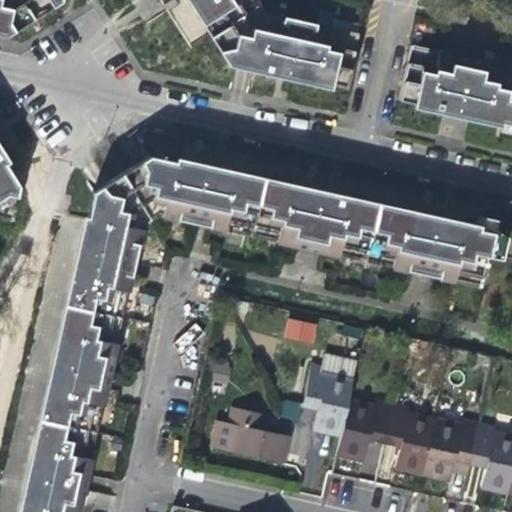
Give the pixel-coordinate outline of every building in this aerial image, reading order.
[(43,0),(0,0),(0,24),(18,28),(40,13),(43,0)] [(55,2),(55,0),(43,0),(40,13),(55,2)] [(157,0),(187,48),(210,34),(224,25),(247,66),(284,75),(343,88),(354,39),(326,32),(328,27),(261,13),(257,6),(253,9),(247,0),(157,0)] [(257,6),(253,0),(247,0),(253,9),(257,6)] [(0,40),(1,41),(18,28),(0,24),(0,40)] [(232,63),(247,66),(224,25),(210,34),(226,62),(232,63)] [(326,32),(354,39),(355,34),(328,27),(326,32)] [(407,44),(406,51),(434,57),(436,51),(407,44)] [(406,51),(395,100),(443,111),(454,113),(493,122),(496,122),(511,125),(511,74),(497,71),(499,66),(436,51),(434,57),(406,51)] [(511,68),(499,66),(497,71),(511,74),(511,68)] [(510,136),(511,128),(511,125),(496,122),(494,134),(510,137),(510,136)] [(105,186),(112,197),(116,203),(111,229),(84,223),(57,217),(54,224),(47,257),(27,347),(2,459),(0,466),(0,511),(76,511),(87,462),(83,461),(89,434),(95,409),(99,410),(113,348),(109,348),(114,322),(120,296),(125,297),(140,230),(159,217),(224,232),(225,227),(251,233),(276,239),(275,243),(337,257),(338,253),(364,258),(390,264),(389,269),(450,283),(451,277),(481,284),(486,259),(490,243),(492,235),(493,229),(497,211),(431,196),(312,169),(201,144),(151,132),(139,140),(148,157),(174,163),(168,189),(142,183),(131,168),(105,186)] [(148,157),(131,168),(142,183),(168,189),(174,163),(148,157)] [(0,222),(6,224),(10,206),(7,201),(0,189),(0,187),(10,181),(0,164),(0,222)] [(13,185),(10,181),(0,187),(0,189),(7,201),(13,185)] [(90,195),(84,223),(111,229),(116,203),(112,197),(91,194),(90,195)] [(224,232),(249,238),(251,233),(225,227),(224,232)] [(495,234),(493,229),(492,235),(490,243),(503,244),(504,239),(501,238),(497,236),(495,234)] [(251,233),(249,238),(275,243),(276,239),(251,233)] [(499,261),(503,244),(490,243),(486,259),(499,261)] [(337,257),(363,263),(364,258),(338,253),(337,257)] [(364,258),(363,263),(389,269),(390,264),(364,258)] [(451,277),(450,283),(480,289),(481,284),(451,277)] [(120,296),(114,322),(119,323),(125,297),(120,296)] [(317,326),(286,319),(281,339),(313,345),(317,326)] [(119,323),(114,322),(109,348),(113,348),(119,323)] [(323,352),(318,372),(351,380),(356,360),(323,352)] [(312,430),(339,436),(347,399),(350,387),(325,382),(326,376),(309,373),(302,405),(316,408),(314,418),(312,430)] [(374,442),(383,444),(392,403),(375,399),(373,405),(347,399),(339,436),(334,455),(360,461),(365,440),(374,442)] [(393,469),(421,475),(433,419),(407,413),(408,407),(392,403),(383,444),(390,446),(398,448),(393,469)] [(211,448),(282,464),(284,450),(287,437),(277,434),(261,430),(264,415),(230,408),(227,424),(217,421),(211,448)] [(95,409),(89,434),(94,435),(99,410),(95,409)] [(264,415),(261,430),(277,434),(280,418),(264,415)] [(459,462),(468,464),(477,423),(461,420),(460,426),(433,419),(421,475),(447,481),(452,460),(459,462)] [(479,488),(506,495),(511,470),(511,437),(491,433),(492,427),(477,423),(468,464),(476,466),(484,467),(479,488)] [(94,435),(89,434),(83,461),(87,462),(94,435)]
